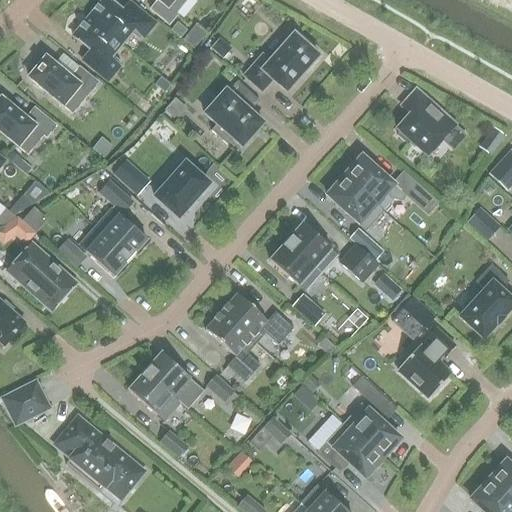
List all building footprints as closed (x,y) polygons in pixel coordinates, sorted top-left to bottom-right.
[(92,11),(93,12),(88,19),(121,46),(130,35),(138,41),(141,38),(142,39),(154,25),(133,8),(126,17),(104,0),(103,0),(97,8),(96,6),(92,11)] [(155,0),(157,2),(149,11),(168,26),(176,16),(175,14),(186,0),(155,0)] [(120,64),(112,57),(121,46),(88,19),(83,25),(81,24),(77,29),(79,30),(72,38),(94,56),(86,65),(106,82),(118,68),(117,67),(120,64)] [(177,22),(170,30),(180,38),(186,30),(177,22)] [(194,51),(208,36),(197,27),(184,42),(194,51)] [(271,81),(285,93),(317,57),(314,55),(317,52),(304,41),(302,44),(293,36),(269,63),(261,56),(243,77),(261,93),(271,81)] [(218,41),(210,49),(222,60),(229,51),(218,41)] [(44,59),(28,79),(71,115),(97,84),(78,69),(69,80),(44,59)] [(226,93),(225,92),(203,116),(215,126),(210,132),(227,146),(232,141),(241,149),(262,125),(249,114),(259,102),(236,82),(226,93)] [(409,143),(426,157),(454,126),(415,91),(405,103),(414,111),(396,131),(399,133),(396,136),(407,145),(409,143)] [(0,133),(26,156),(42,137),(45,139),(55,127),(33,110),(24,120),(0,100),(0,133)] [(100,140),(92,150),(103,159),(111,149),(100,140)] [(487,176),(506,192),(511,185),(511,154),(509,151),(487,176)] [(11,152),(7,158),(17,166),(21,161),(11,152)] [(361,158),(358,161),(355,158),(343,172),(346,175),(343,178),(375,206),(386,195),(392,201),(400,203),(405,198),(361,158)] [(136,196),(149,182),(126,161),(113,175),(136,196)] [(153,199),(177,220),(208,186),(184,164),(153,199)] [(343,178),(341,181),(338,178),(326,192),(329,194),(326,197),(365,232),(383,213),(375,206),(343,178)] [(109,182),(98,193),(122,214),(132,203),(109,182)] [(32,205),(22,196),(10,211),(14,215),(32,205)] [(479,209),(466,224),(485,241),(498,227),(479,209)] [(0,218),(0,226),(1,227),(15,218),(7,211),(0,218)] [(94,229),(130,261),(134,256),(146,242),(117,217),(110,211),(94,229)] [(3,227),(15,237),(25,246),(35,234),(17,217),(3,227)] [(285,244),(320,275),(337,257),(330,250),(302,225),(285,244)] [(130,261),(94,229),(77,247),(85,254),(84,254),(113,279),(125,265),(130,261)] [(358,231),(349,241),(374,263),(382,253),(358,231)] [(56,251),(76,268),(85,258),(66,240),(56,251)] [(320,275),(285,244),(269,262),(297,287),(304,294),(320,275)] [(30,246),(7,272),(51,311),(74,286),(30,246)] [(363,282),(376,267),(354,247),(340,263),(363,282)] [(511,302),(500,292),(508,283),(490,267),(475,283),(484,291),(458,319),(482,341),(511,307),(511,302)] [(382,275),(372,287),(390,303),(400,291),(382,275)] [(256,345),(264,335),(277,347),(292,330),(274,314),(266,323),(236,296),(220,314),(256,345)] [(323,315),(302,296),(290,309),(312,328),(323,315)] [(411,299),(402,309),(418,322),(426,313),(411,299)] [(0,345),(2,348),(24,324),(0,303),(0,345)] [(220,314),(204,331),(234,358),(226,367),(244,384),(259,367),(246,355),(256,345),(220,314)] [(418,347),(397,371),(428,399),(428,400),(450,376),(450,375),(449,376),(437,365),(443,359),(444,359),(454,348),(434,329),(424,341),(424,342),(419,348),(418,347)] [(188,380),(160,355),(144,373),(172,399),(172,398),(188,380)] [(127,392),(156,417),(163,423),(179,405),(172,398),(172,399),(144,373),(127,392)] [(309,376),(302,383),(311,392),(318,385),(309,376)] [(234,395),(215,378),(205,388),(224,405),(234,395)] [(381,415),(390,405),(360,378),(351,387),(381,415)] [(47,409),(34,384),(2,401),(15,426),(47,409)] [(301,387),(293,396),(298,401),(306,392),(301,387)] [(381,460),(399,440),(360,405),(342,424),(381,460)] [(117,504),(127,491),(142,473),(72,415),(47,446),(60,457),(58,460),(99,494),(101,491),(117,504)] [(262,429),(281,447),(290,436),(272,419),(262,429)] [(342,424),(316,453),(332,468),(341,458),(363,479),(381,460),(342,424)] [(167,433),(158,443),(178,460),(184,454),(187,449),(167,433)] [(239,480),(253,465),(242,454),(228,469),(239,480)] [(511,469),(505,463),(487,482),(511,504),(511,469)] [(511,511),(511,504),(487,482),(470,501),(481,511),(511,511)] [(307,511),(344,511),(316,487),(299,505),(307,511)] [(263,511),(245,497),(236,508),(241,511),(263,511)]
